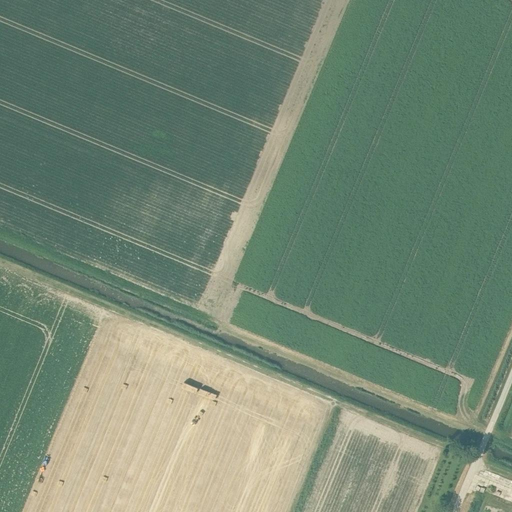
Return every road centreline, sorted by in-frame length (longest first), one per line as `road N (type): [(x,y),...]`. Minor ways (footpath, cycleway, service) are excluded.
road 1 (track): [(0,260),(511,474)]
road 2 (track): [(511,443),(0,233)]
road 3 (unclassified): [(455,511),(511,374)]
